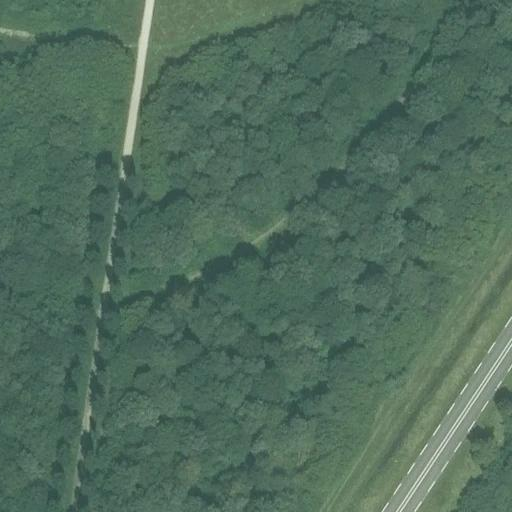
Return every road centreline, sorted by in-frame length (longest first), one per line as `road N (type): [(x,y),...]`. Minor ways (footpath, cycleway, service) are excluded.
road 1 (unknown): [(456,0),(378,121),(301,202),(219,265),(100,321)]
road 2 (unknown): [(329,511),(511,229)]
road 3 (primary): [(387,511),(511,321)]
road 4 (unknown): [(296,0),(143,43)]
